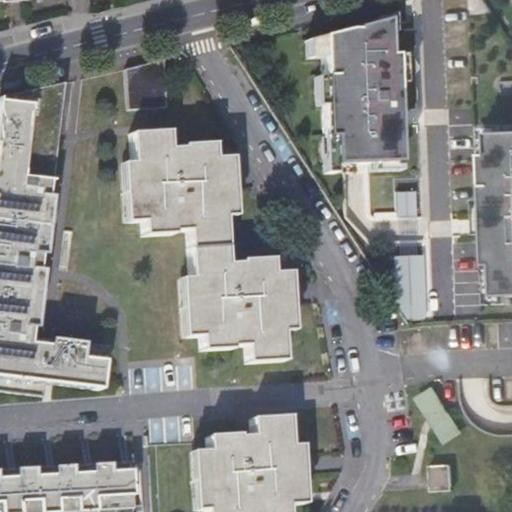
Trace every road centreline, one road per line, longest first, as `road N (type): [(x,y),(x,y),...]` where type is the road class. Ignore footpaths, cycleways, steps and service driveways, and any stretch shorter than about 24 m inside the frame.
road 1 (residential): [(353,511),(373,472),(346,298),(178,20)]
road 2 (tertiary): [(178,20),(0,64)]
